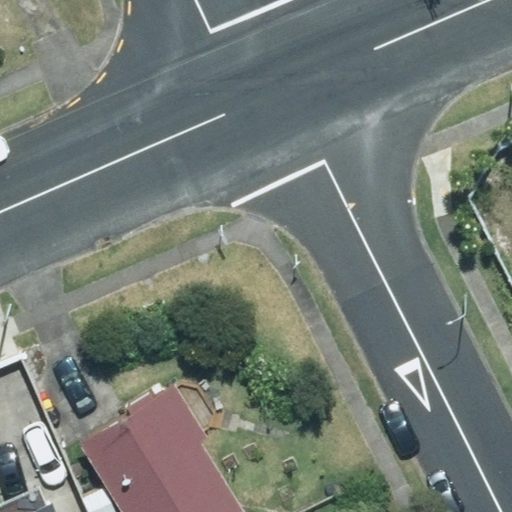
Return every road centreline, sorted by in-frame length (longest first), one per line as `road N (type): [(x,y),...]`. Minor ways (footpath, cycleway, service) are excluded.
road 1 (residential): [(292,80),(510,511)]
road 2 (residential): [(242,106),(0,210)]
road 3 (residential): [(484,0),(292,80)]
